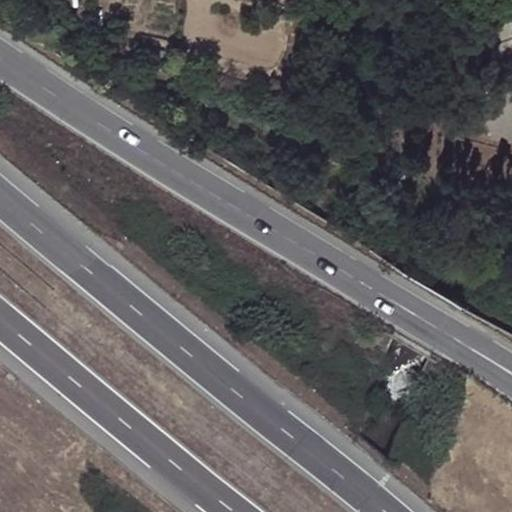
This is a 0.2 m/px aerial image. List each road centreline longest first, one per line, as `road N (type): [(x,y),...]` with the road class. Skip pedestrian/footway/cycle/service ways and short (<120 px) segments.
road 1 (motorway): [(385,511),(0,193)]
road 2 (motorway): [(511,386),(167,165)]
road 3 (secondary): [(511,361),(167,165)]
road 4 (motorway): [(0,320),(235,511)]
road 5 (primary): [(167,165),(0,58)]
